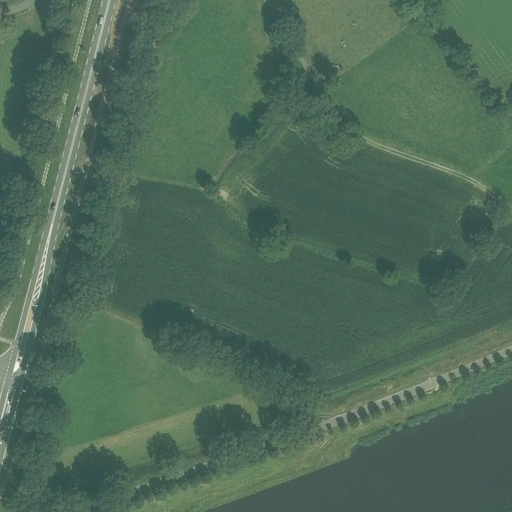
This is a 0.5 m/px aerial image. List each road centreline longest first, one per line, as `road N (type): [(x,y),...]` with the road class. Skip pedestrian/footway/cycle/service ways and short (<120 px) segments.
road 1 (unclassified): [(84,511),(511,350)]
road 2 (primary): [(12,386),(109,0)]
road 3 (track): [(300,63),(364,144),(468,183),(511,212)]
